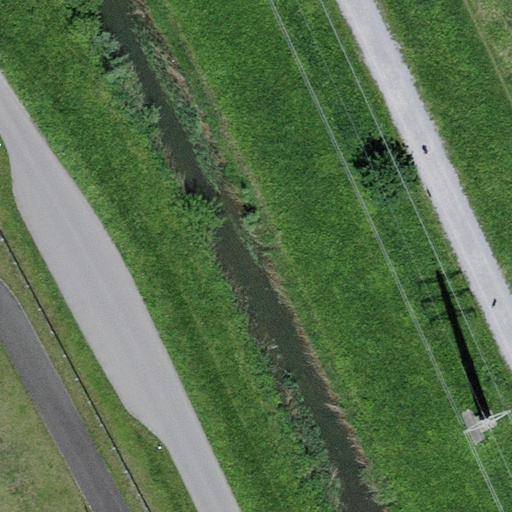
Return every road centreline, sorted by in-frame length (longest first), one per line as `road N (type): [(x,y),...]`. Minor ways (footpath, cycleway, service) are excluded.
road 1 (unclassified): [(218,511),(78,220),(0,114)]
road 2 (track): [(388,0),(511,268)]
